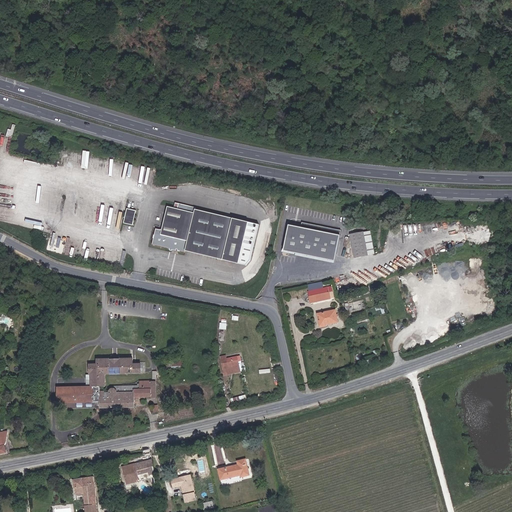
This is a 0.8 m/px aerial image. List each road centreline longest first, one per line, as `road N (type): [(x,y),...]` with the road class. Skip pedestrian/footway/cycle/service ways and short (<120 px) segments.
road 1 (trunk): [(511,179),(350,170),(224,149),(0,81)]
road 2 (trunk): [(0,97),(220,163),(347,183),(511,193)]
road 3 (unclassified): [(297,403),(276,317),(264,308),(62,268),(0,235)]
road 4 (tertiary): [(297,403),(0,467)]
road 5 (unknown): [(147,255),(169,202),(215,200),(259,211),(271,223),(272,240),(259,275),(181,269)]
road 6 (residential): [(409,366),(451,511)]
road 7 (unknown): [(282,268),(290,214),(343,223),(344,265)]
road 8 (unknown): [(396,371),(395,346),(407,329),(476,297)]
